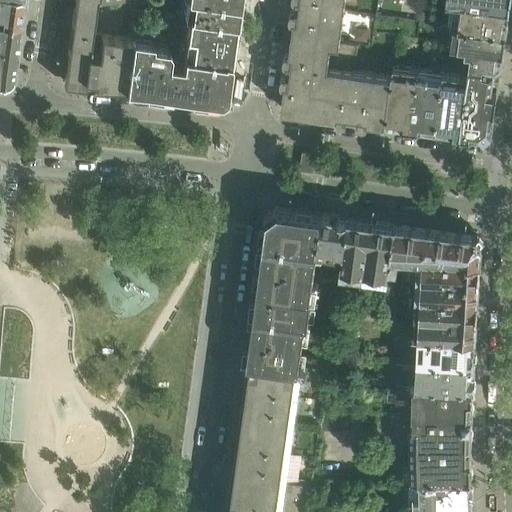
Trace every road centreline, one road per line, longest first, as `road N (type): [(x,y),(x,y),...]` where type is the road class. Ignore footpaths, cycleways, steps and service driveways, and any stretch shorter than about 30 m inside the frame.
road 1 (residential): [(202,511),(244,174)]
road 2 (residential): [(244,174),(511,213)]
road 3 (residential): [(511,167),(252,128)]
road 4 (residential): [(0,155),(244,174)]
road 5 (residential): [(511,267),(509,511)]
road 6 (residential): [(252,128),(34,103)]
road 7 (residential): [(252,128),(271,0)]
